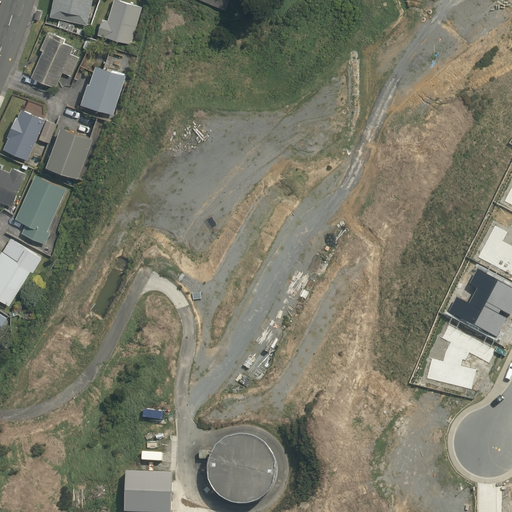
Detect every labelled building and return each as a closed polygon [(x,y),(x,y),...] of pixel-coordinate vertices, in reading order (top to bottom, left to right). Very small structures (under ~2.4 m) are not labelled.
[(87,25),(92,0),(53,0),(50,16),(87,25)] [(143,6),(121,0),(113,0),(108,20),(102,18),(97,34),(131,44),(143,6)] [(200,0),(226,11),(230,0),(200,0)] [(43,51),(31,76),(56,87),(62,72),(71,76),(80,57),(71,53),(74,46),(65,42),(67,39),(48,31),(40,50),(43,51)] [(126,75),(96,65),(90,83),(87,82),(81,104),(114,114),(126,75)] [(28,159),(45,119),(21,109),(18,117),(16,116),(7,136),(9,137),(4,149),(28,159)] [(47,120),(39,139),(50,143),(57,124),(47,120)] [(90,137),(60,127),(46,166),(76,177),(90,137)] [(0,200),(12,206),(27,173),(12,167),(10,171),(0,166),(0,200)] [(26,223),(21,233),(45,244),(51,233),(47,231),(67,189),(36,174),(16,219),(26,223)] [(43,257),(12,238),(4,251),(2,250),(0,253),(0,299),(10,305),(32,270),(34,271),(43,257)] [(272,485),(275,477),(276,468),(275,459),(271,451),(265,444),(257,438),(249,435),(239,434),(230,436),(222,440),(215,446),(209,453),(206,462),(206,470),(207,479),(210,486),(215,493),(221,499),(229,502),(237,504),(246,504),(254,502),(261,498),(267,492),(272,485)] [(142,511),(173,511),(175,472),(128,471),(127,511),(142,511)]
